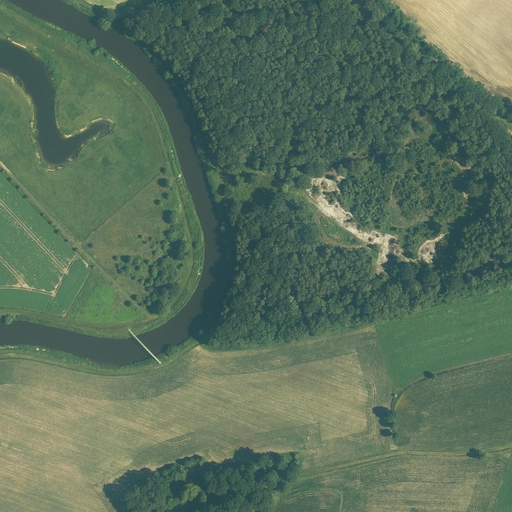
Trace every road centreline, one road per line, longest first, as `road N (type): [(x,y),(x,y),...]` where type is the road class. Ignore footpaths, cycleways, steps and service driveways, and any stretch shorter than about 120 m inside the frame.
road 1 (track): [(0,311),(106,330),(148,321),(174,302),(192,246),(158,126),(140,95),(0,6)]
road 2 (track): [(0,160),(151,319)]
road 3 (unclassified): [(511,121),(481,106),(370,0)]
